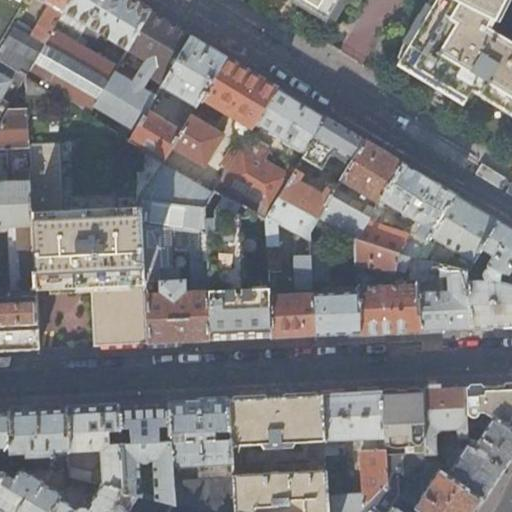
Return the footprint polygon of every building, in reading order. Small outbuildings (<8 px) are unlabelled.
[(0,0),(0,43),(26,0),(0,0)] [(26,0),(0,43),(0,60),(24,76),(69,0),(26,0)] [(88,115),(150,12),(130,0),(69,0),(24,76),(88,115)] [(291,0),(326,21),(329,16),(335,18),(345,0),(291,0)] [(435,0),(431,7),(426,5),(403,45),(407,48),(397,64),(462,105),(471,92),(511,114),(511,46),(484,30),(483,28),(488,20),(492,21),(502,0),(435,0)] [(149,106),(155,96),(138,85),(142,80),(145,82),(155,66),(161,70),(154,82),(161,86),(161,85),(190,36),(170,24),(150,12),(88,115),(129,140),(147,111),(149,106)] [(193,111),(225,58),(206,46),(190,36),(161,85),(185,100),(177,114),(187,121),(190,115),(193,111)] [(249,134),(277,88),(249,72),(225,58),(193,111),(206,119),(214,105),(238,120),(239,121),(236,126),(249,134)] [(20,84),(24,76),(0,60),(0,99),(11,80),(20,84)] [(139,199),(161,163),(163,161),(129,140),(88,115),(24,76),(25,109),(30,203),(34,289),(56,288),(90,286),(93,346),(120,345),(146,343),(144,284),(139,199)] [(289,164),(283,173),(260,159),(268,144),(263,141),(258,146),(246,139),(243,144),(218,183),(213,192),(225,198),(245,209),(265,220),(278,196),(325,118),(299,102),(277,88),(255,126),(299,152),(292,163),(291,165),(289,164)] [(164,93),(159,90),(155,96),(149,106),(155,109),(164,93)] [(0,350),(37,348),(34,289),(30,203),(25,109),(8,110),(0,125),(0,350)] [(171,147),(181,131),(147,111),(129,140),(163,161),(171,147)] [(222,134),(190,115),(187,121),(181,131),(171,147),(204,166),(222,134)] [(331,180),(321,194),(298,180),(309,162),(320,169),(322,166),(327,169),(331,163),(326,160),(329,156),(348,166),(363,141),(344,130),(325,118),(278,196),(317,219),(320,214),(331,196),(334,189),(337,184),(331,180)] [(243,144),(246,139),(241,135),(237,141),(243,144)] [(381,199),(402,164),(382,152),(363,141),(348,166),(340,180),(361,193),(359,197),(360,199),(363,200),(366,196),(377,203),(381,199)] [(213,180),(206,191),(161,163),(139,199),(203,206),(213,192),(218,183),(213,180)] [(408,215),(421,224),(407,246),(403,243),(407,235),(374,224),(377,216),(381,218),(384,214),(375,208),(369,218),(357,236),(355,240),(414,259),(419,252),(425,242),(429,234),(454,196),(427,179),(402,164),(381,199),(403,212),(401,217),(401,218),(405,220),(408,215)] [(344,203),(347,197),(334,189),(331,196),(344,203)] [(227,285),(225,198),(213,192),(203,206),(208,341),(238,338),(270,337),(265,220),(245,209),(249,297),(213,299),(212,279),(219,279),(220,285),(227,285)] [(317,219),(278,196),(265,220),(270,337),(292,336),(314,335),(309,256),(294,257),(295,287),(300,289),(299,295),(277,296),(276,294),(275,272),(279,270),(278,234),(276,231),(276,224),(309,241),(309,231),(317,219)] [(357,236),(369,218),(344,203),(331,196),(320,214),(357,236)] [(479,249),(497,222),(475,208),(454,196),(429,234),(465,258),(466,259),(460,269),(465,271),(479,249)] [(144,284),(146,343),(188,342),(208,341),(203,206),(139,199),(144,284)] [(511,230),(497,222),(479,249),(465,271),(469,327),(495,326),(511,325),(511,287),(497,284),(499,274),(499,273),(506,274),(511,269),(511,230)] [(374,283),(374,278),(363,275),(364,265),(394,272),(395,264),(397,263),(405,265),(411,269),(411,281),(415,281),(414,259),(355,240),(353,244),(356,292),(359,333),(387,331),(418,330),(416,296),(416,287),(383,288),(383,283),(374,283)] [(328,281),(326,241),(309,241),(309,256),(314,335),(335,334),(359,333),(356,292),(317,293),(317,282),(328,281)] [(429,245),(425,242),(419,252),(423,255),(429,245)] [(416,296),(418,330),(444,329),(469,327),(465,271),(460,269),(433,261),(433,276),(441,277),(442,296),(416,296)] [(511,385),(496,386),(465,388),(466,418),(492,417),(511,429),(511,385)] [(466,418),(465,388),(443,389),(422,390),(424,462),(431,466),(438,470),(484,499),(502,471),(511,456),(511,429),(492,417),(477,441),(469,439),(462,449),(457,446),(443,466),(436,462),(434,435),(440,429),(455,428),(456,437),(466,437),(466,418)] [(424,462),(422,390),(401,391),(380,392),(385,481),(357,511),(388,511),(399,496),(398,479),(411,470),(418,466),(424,462)] [(357,511),(385,481),(380,392),(349,393),(320,395),(323,455),(336,455),(337,438),(358,438),(361,494),(327,496),(327,511),(357,511)] [(323,455),(320,395),(227,399),(230,445),(235,445),(236,442),(255,441),(256,448),(293,446),(298,446),(299,440),(315,439),(316,462),(323,462),(323,455)] [(230,445),(227,399),(203,401),(168,402),(171,467),(231,463),(230,445)] [(171,467),(168,402),(143,404),(118,405),(122,490),(137,494),(140,494),(139,463),(139,458),(140,458),(145,461),(145,465),(153,465),(155,498),(173,502),(172,476),(171,467)] [(122,490),(118,405),(91,406),(65,407),(68,451),(100,450),(102,485),(122,490)] [(68,451),(65,407),(37,409),(8,410),(10,446),(10,450),(11,453),(25,452),(25,456),(49,455),(50,460),(53,462),(68,462),(68,451)] [(0,445),(10,446),(8,410),(0,410),(0,480),(4,474),(7,468),(0,469),(0,445)] [(10,460),(11,453),(10,450),(1,451),(2,460),(10,460)] [(77,479),(76,462),(68,462),(70,476),(74,478),(77,479)] [(427,472),(431,466),(424,462),(418,466),(427,472)] [(475,511),(484,499),(438,470),(417,502),(404,493),(417,474),(411,470),(398,479),(399,496),(403,501),(420,511),(475,511)] [(23,471),(17,471),(13,478),(4,474),(0,480),(0,511),(1,511),(49,511),(58,498),(60,493),(23,471)] [(89,481),(91,475),(84,472),(82,480),(89,481)] [(327,511),(327,496),(324,472),(232,476),(232,479),(234,511),(253,511),(253,506),(286,505),(286,500),(302,500),(302,511),(327,511)] [(210,511),(234,511),(232,479),(178,482),(177,476),(172,476),(173,502),(210,511)] [(79,486),(80,480),(77,479),(74,478),(72,485),(79,486)] [(80,507),(77,510),(58,498),(49,511),(109,511),(122,490),(102,485),(100,485),(86,509),(84,507),(80,507)] [(126,511),(137,494),(122,490),(109,511),(126,511)] [(401,511),(397,509),(403,501),(399,496),(388,511),(401,511)]
